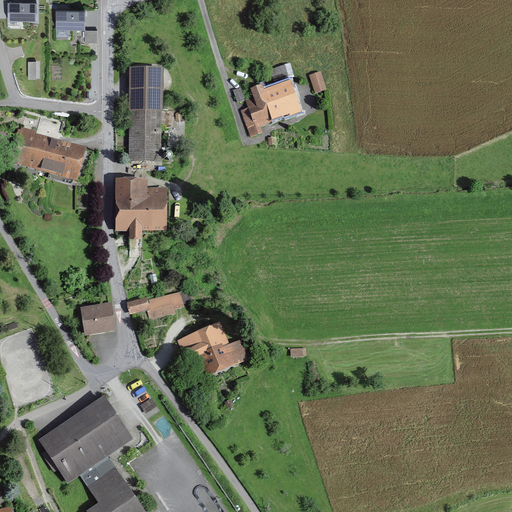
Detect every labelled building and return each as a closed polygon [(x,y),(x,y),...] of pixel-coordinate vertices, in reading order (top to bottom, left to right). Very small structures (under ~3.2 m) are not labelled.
[(8,19),(37,19),(37,1),(8,1),(8,19)] [(56,27),(85,27),(85,10),(56,10),(56,27)] [(99,41),(99,28),(86,28),(86,41),(99,41)] [(29,59),(29,78),(41,78),(41,59),(29,59)] [(271,70),(274,81),(287,77),(283,67),(271,70)] [(132,72),(132,106),(159,106),(160,73),(132,72)] [(310,76),(315,89),(324,86),(320,73),(310,76)] [(256,122),(296,108),(288,87),(264,95),(261,88),(253,91),(255,98),(247,101),(249,108),(242,111),(251,137),(260,133),(256,122)] [(233,91),(237,103),(244,100),(240,89),(233,91)] [(132,110),(131,160),(158,160),(159,110),(132,110)] [(13,159),(74,176),(81,153),(32,139),(34,131),(22,127),(13,159)] [(140,255),(141,226),(163,226),(163,194),(143,193),(143,185),(118,184),(118,231),(131,231),(130,255),(140,255)] [(150,318),(174,313),(172,306),(190,301),(187,291),(179,293),(178,290),(164,294),(164,292),(154,295),(155,299),(149,301),(150,304),(147,305),(150,318)] [(129,304),(131,313),(147,309),(145,300),(129,304)] [(84,312),(87,333),(112,329),(109,308),(84,312)] [(202,354),(210,372),(246,356),(240,342),(228,347),(218,325),(178,342),(183,353),(192,349),(195,357),(202,354)] [(337,348),(339,373),(402,368),(401,344),(337,348)] [(144,511),(115,468),(112,470),(109,472),(101,459),(131,439),(105,399),(41,442),(67,482),(79,474),(100,506),(90,511),(144,511)]
